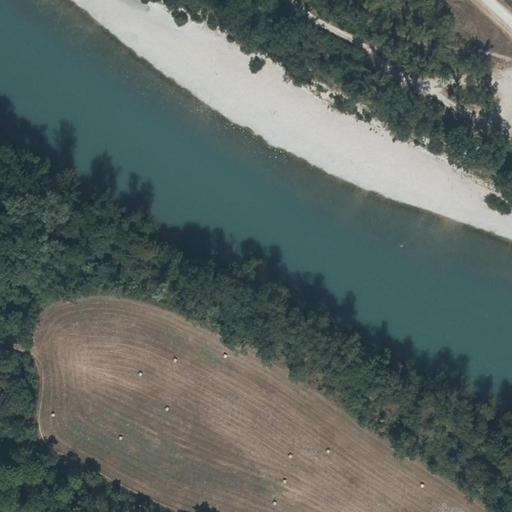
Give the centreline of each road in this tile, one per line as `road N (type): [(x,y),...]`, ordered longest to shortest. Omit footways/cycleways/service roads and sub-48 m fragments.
road 1 (track): [(0,340),(37,360),(39,425),(48,445),(181,511)]
road 2 (track): [(293,0),(421,85),(511,85)]
